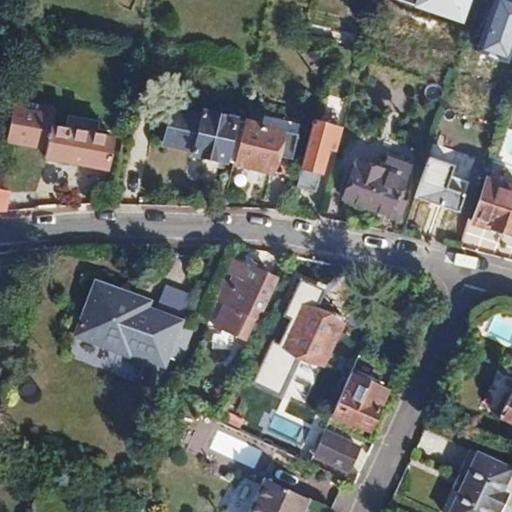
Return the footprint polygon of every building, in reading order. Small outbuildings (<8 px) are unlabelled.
[(511,0),(497,0),(491,20),(511,26),(511,0)] [(13,104),(6,142),(47,150),(46,159),(107,170),(113,136),(52,125),(55,112),(50,105),(20,99),(13,104)] [(171,108),(162,145),(191,152),(190,154),(235,165),(245,121),(201,110),(200,115),(171,108)] [(235,165),(271,173),(282,129),(245,121),(235,165)] [(312,122),(311,125),(313,125),(296,187),(315,192),(326,150),(333,151),(339,129),(312,122)] [(428,157),(414,198),(458,212),(468,181),(450,175),(453,165),(428,157)] [(355,161),(342,199),(398,219),(404,202),(397,200),(409,166),(387,158),(383,171),(355,161)] [(510,237),(511,231),(511,186),(485,177),(470,224),(510,237)] [(0,211),(5,211),(9,192),(0,190),(0,211)] [(235,276),(223,303),(257,319),(276,278),(232,258),(226,272),(235,276)] [(146,309),(148,302),(95,282),(75,335),(128,355),(129,352),(163,365),(166,357),(181,363),(193,331),(178,325),(180,322),(146,309)] [(343,323),(302,304),(283,347),(285,348),(322,364),(324,365),(343,323)] [(322,364),(285,348),(279,360),(316,377),(322,364)] [(368,431),(387,391),(351,374),(332,415),(368,431)] [(499,417),(511,422),(511,392),(499,417)] [(328,424),(364,440),(367,434),(331,418),(328,424)] [(314,456),(347,471),(358,447),(325,432),(314,456)] [(501,491),(511,468),(477,452),(449,511),(491,511),(493,510),(496,511),(499,511),(508,494),(501,491)] [(302,511),(308,498),(262,477),(246,511),(302,511)]
